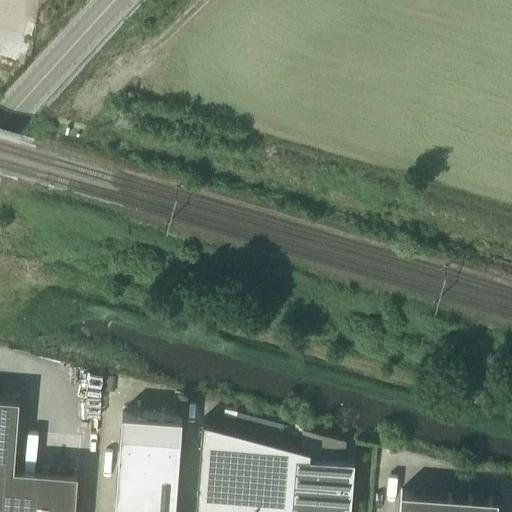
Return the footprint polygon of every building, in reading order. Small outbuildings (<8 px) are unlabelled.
[(166,391),(164,411),(172,412),(174,392),(166,391)] [(14,465),(16,432),(19,396),(0,394),(0,511),(74,511),(78,470),(14,465)] [(114,511),(174,511),(182,415),(122,411),(114,511)] [(202,419),(195,504),(233,507),(232,511),(350,511),(354,458),(343,458),(344,438),(311,430),(301,427),(300,445),(202,419)] [(495,511),(497,496),(400,490),(398,511),(495,511)]
